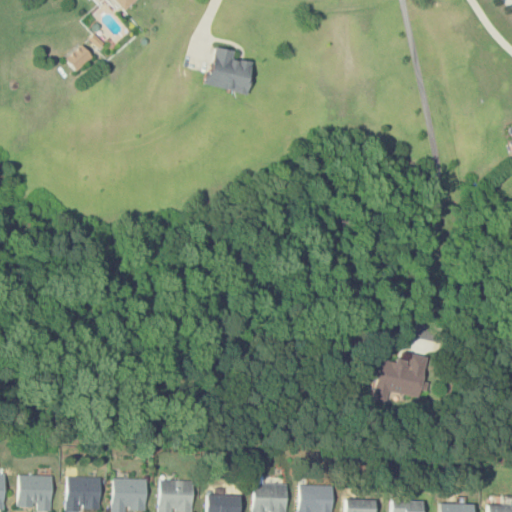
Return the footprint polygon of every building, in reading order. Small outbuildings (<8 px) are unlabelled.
[(89,0),(93,4),(97,0),(113,0),(123,11),(135,0),(89,0)] [(65,51),(69,68),(93,61),(90,50),(87,50),(86,46),(65,51)] [(233,58),(234,51),(214,46),(205,84),(247,94),(254,63),(233,58)] [(379,357),(370,400),(385,403),(388,392),(419,398),(427,357),(408,353),(406,363),(379,357)] [(49,510),(49,475),(16,475),(15,509),(49,510)] [(98,477),(64,477),(63,511),(98,511),(98,477)] [(109,511),(144,511),(143,478),(109,479),(109,511)] [(156,511),(189,511),(190,480),(156,480),(156,511)] [(251,511),(285,511),(285,483),(251,483),(251,511)] [(331,511),(331,485),(296,485),(296,511),(331,511)] [(238,511),(238,495),(203,495),(203,511),(238,511)] [(374,511),(374,500),(343,499),(343,511),(374,511)] [(388,511),(422,511),(422,501),(388,501),(388,511)] [(436,511),(472,511),(472,503),(436,503),(436,511)]
